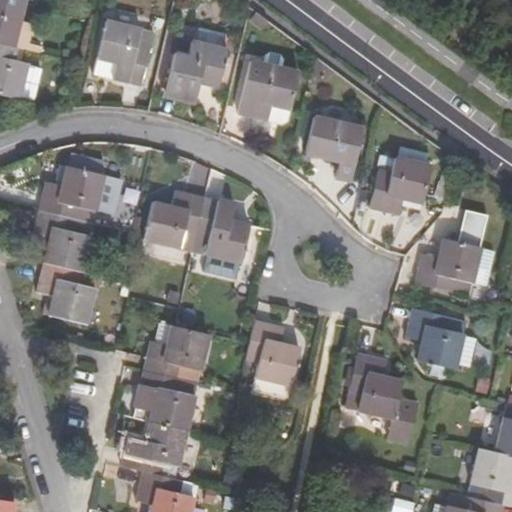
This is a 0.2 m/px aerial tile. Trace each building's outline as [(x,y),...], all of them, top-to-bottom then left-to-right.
[(0,0),(0,94),(19,100),(20,98),(28,65),(28,64),(12,59),(14,47),(38,53),(40,45),(27,42),(32,23),(20,20),(25,0),(0,0)] [(268,18),(256,9),(250,17),(262,27),(268,18)] [(140,84),(152,32),(105,21),(93,73),(140,84)] [(217,86),(226,49),(177,38),(165,90),(194,96),(198,82),(217,86)] [(297,73),(249,61),(236,112),(281,123),(285,121),(297,73)] [(41,68),(28,65),(20,98),(33,101),(41,68)] [(349,181),(361,128),(312,117),(304,153),(339,162),(335,178),(349,181)] [(398,147),(396,158),(426,165),(429,153),(398,147)] [(426,165),(396,158),(393,157),(390,173),(377,170),(369,207),(398,215),(402,198),(420,202),(429,165),(426,165)] [(77,206),(93,210),(101,174),(63,165),(59,184),(44,181),(37,211),(31,239),(45,243),(41,262),(34,291),(46,294),(41,313),(84,323),(93,288),(81,285),(84,272),(79,271),(87,236),(70,232),(77,206)] [(119,179),(101,174),(93,210),(111,215),(119,179)] [(192,251),(204,254),(239,262),(248,226),(228,221),(231,206),(205,199),(175,192),(171,207),(152,202),(143,238),(192,251)] [(248,220),(252,203),(237,199),(233,217),(248,220)] [(466,297),(478,247),(442,238),(437,258),(423,255),(416,284),(466,297)] [(236,274),(239,262),(204,254),(202,266),(236,274)] [(464,321),(413,308),(405,338),(420,342),(416,360),(452,368),(464,321)] [(279,343),(283,327),(254,320),(248,344),(244,359),(257,363),(250,393),(286,402),(298,348),(279,343)] [(207,335),(158,323),(154,342),(149,340),(140,382),(155,386),(151,401),(147,421),(143,441),(127,437),(119,466),(141,471),(135,501),(147,504),(145,511),(193,511),(195,484),(173,479),(207,335)] [(400,381),(383,376),(386,360),(357,353),(344,406),(391,418),(387,437),(408,442),(418,403),(397,398),(400,381)] [(147,421),(151,401),(145,400),(140,419),(147,421)] [(511,470),(511,405),(506,405),(495,453),(479,449),(468,497),(450,493),(446,506),(445,511),(500,511),(502,504),(511,506),(511,475),(511,476),(511,470)] [(0,511),(11,511),(13,503),(0,500),(0,511)]
